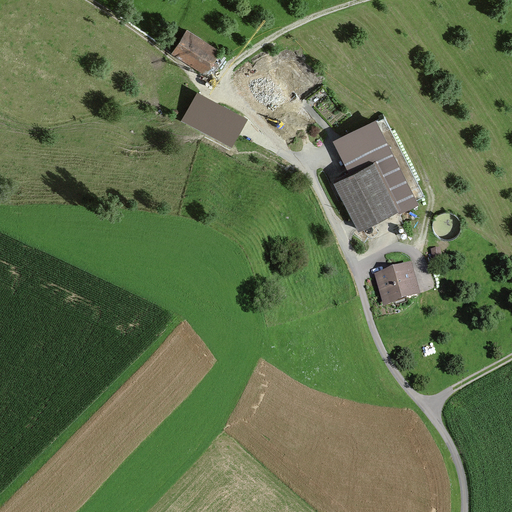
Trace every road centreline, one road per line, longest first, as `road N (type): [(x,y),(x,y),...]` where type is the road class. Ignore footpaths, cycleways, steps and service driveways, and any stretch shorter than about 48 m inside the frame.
road 1 (track): [(278,151),(313,179),(386,358),(451,446),(465,511)]
road 2 (track): [(278,151),(226,120),(181,64),(83,0)]
road 3 (track): [(368,0),(267,39),(209,93)]
